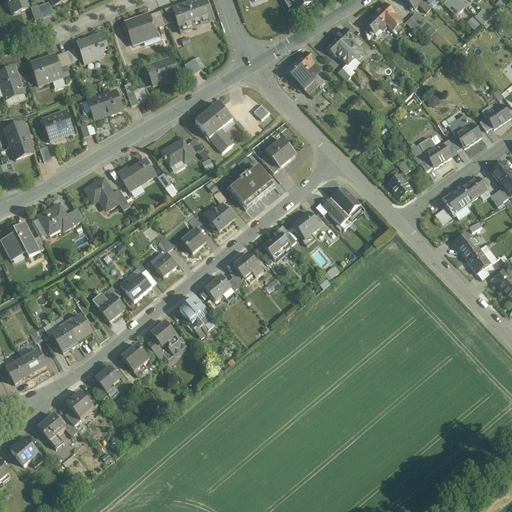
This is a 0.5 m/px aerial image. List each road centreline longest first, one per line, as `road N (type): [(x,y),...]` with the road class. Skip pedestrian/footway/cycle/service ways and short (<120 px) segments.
road 1 (residential): [(67,381),(164,311),(339,162)]
road 2 (tertiary): [(254,63),(0,213)]
road 3 (residential): [(400,225),(511,349)]
road 4 (residential): [(133,0),(0,48)]
road 5 (residential): [(400,225),(511,141)]
road 6 (residential): [(254,63),(339,162)]
road 7 (tertiary): [(357,0),(254,63)]
